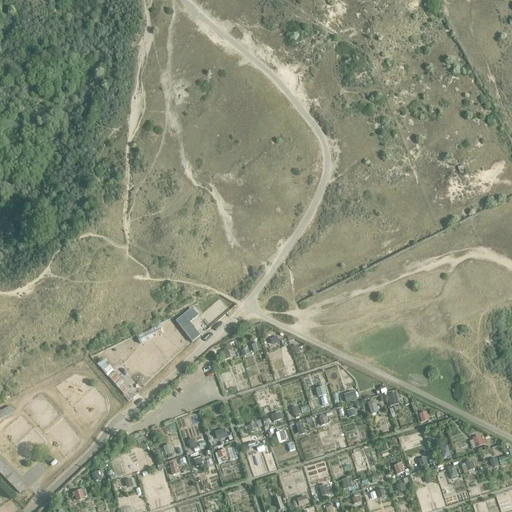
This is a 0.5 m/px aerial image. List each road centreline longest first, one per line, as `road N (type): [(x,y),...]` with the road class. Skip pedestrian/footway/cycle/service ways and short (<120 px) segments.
road 1 (unknown): [(143,0),(127,143),(127,246),(147,277),(208,286),(315,323),(434,293),(458,261),(487,256),(511,270)]
road 2 (unclassified): [(243,307),(116,420),(29,511)]
